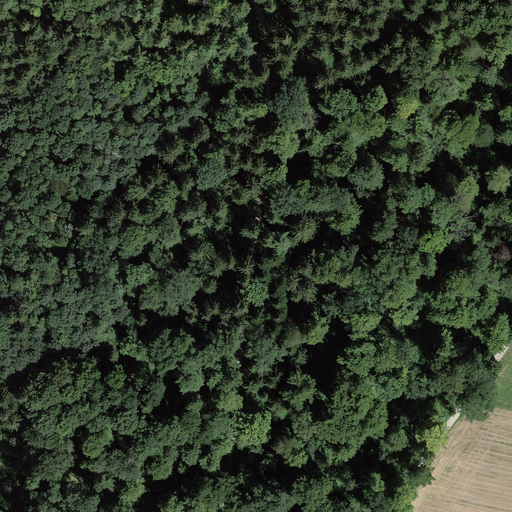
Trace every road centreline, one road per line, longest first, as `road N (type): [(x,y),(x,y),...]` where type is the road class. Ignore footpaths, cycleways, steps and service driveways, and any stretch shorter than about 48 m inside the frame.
road 1 (track): [(257,0),(271,105),(224,511)]
road 2 (track): [(511,336),(384,511)]
